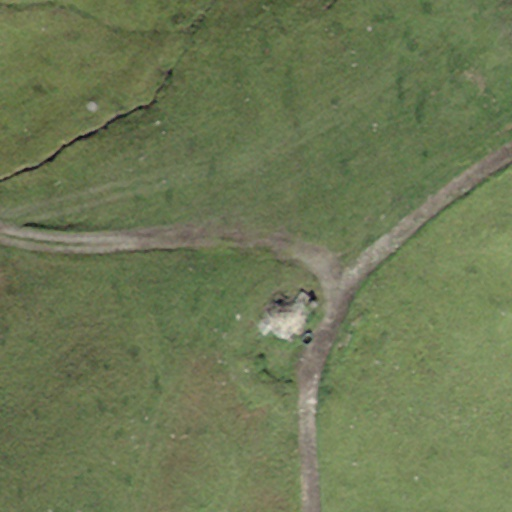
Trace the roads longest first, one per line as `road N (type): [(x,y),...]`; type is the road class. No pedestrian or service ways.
road 1 (track): [(348,281),(299,252),(248,239),(99,244),(0,233)]
road 2 (track): [(309,511),(312,371),(348,281)]
road 3 (track): [(348,281),(456,187),(511,153)]
